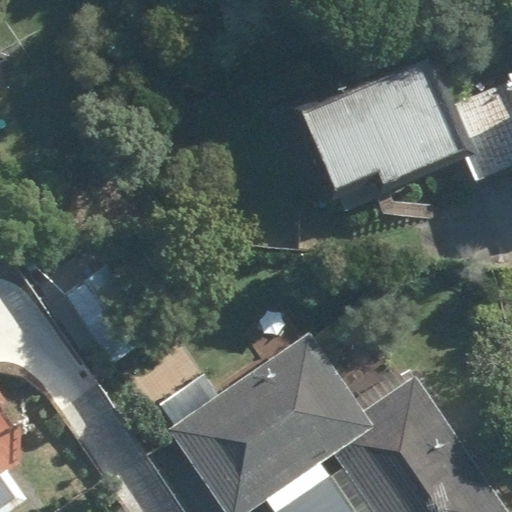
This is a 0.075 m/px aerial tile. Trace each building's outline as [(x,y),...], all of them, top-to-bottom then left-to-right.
[(437,67),(316,118),(346,189),(390,171),(396,185),(473,152),(437,67)] [(511,80),(460,103),(492,178),(511,169),(511,80)] [(113,257),(63,297),(117,364),(166,325),(113,257)] [(511,511),(511,509),(427,374),(364,414),(315,335),(172,425),(226,511),(254,511),(342,457),(376,511),(511,511)] [(0,511),(8,511),(26,499),(0,463),(0,511)] [(354,511),(330,475),(278,510),(279,511),(354,511)]
